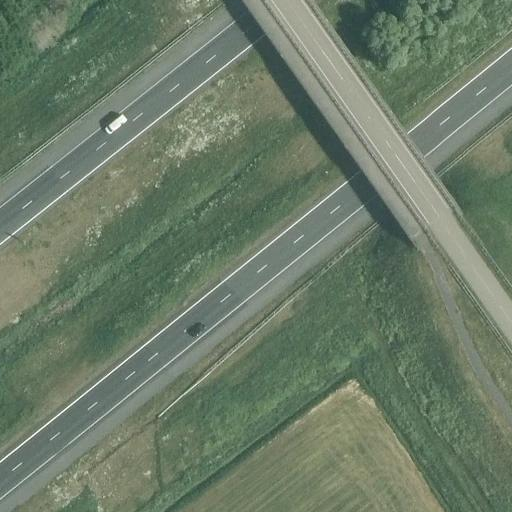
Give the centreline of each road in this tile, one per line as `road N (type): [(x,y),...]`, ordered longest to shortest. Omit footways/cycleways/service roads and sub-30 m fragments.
road 1 (motorway): [(0,481),(511,67)]
road 2 (tertiary): [(511,324),(284,0)]
road 3 (motorway): [(285,0),(0,226)]
